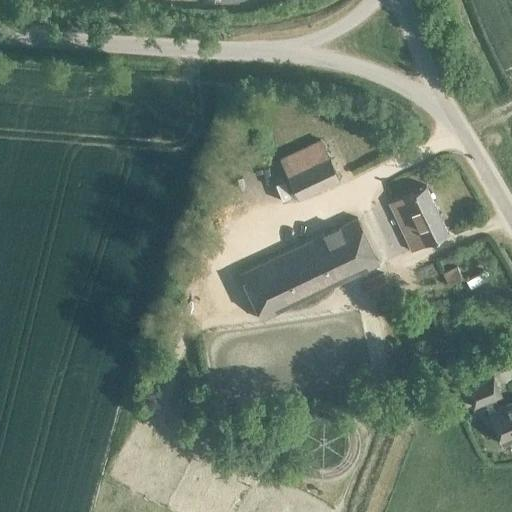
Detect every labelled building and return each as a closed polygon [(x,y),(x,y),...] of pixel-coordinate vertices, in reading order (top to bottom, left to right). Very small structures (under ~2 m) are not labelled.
[(284,160),(291,175),(288,177),(299,199),(339,179),(322,142),(284,160)] [(426,185),(388,202),(411,250),(448,232),(426,185)] [(357,217),(240,274),(262,319),(379,263),(357,217)] [(462,279),(457,267),(442,275),(447,286),(462,279)] [(364,286),(369,297),(390,287),(385,276),(364,286)] [(485,402),(502,444),(511,439),(511,401),(498,408),(494,398),(501,395),(493,377),(465,388),(473,407),(485,402)]
